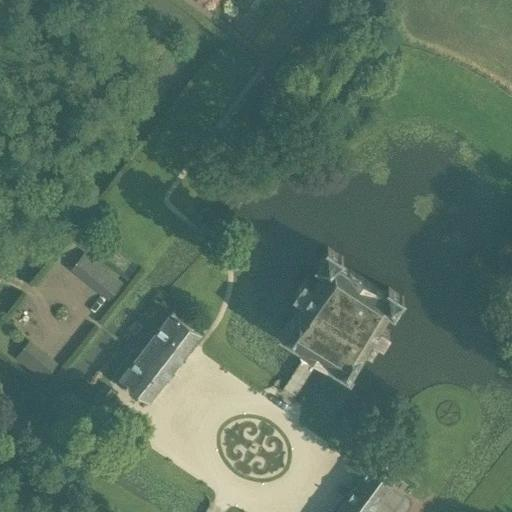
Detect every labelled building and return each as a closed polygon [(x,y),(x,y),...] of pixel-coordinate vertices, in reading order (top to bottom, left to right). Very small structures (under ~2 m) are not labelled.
[(98,256),(110,242),(93,227),(80,241),(98,256)] [(346,270),(339,265),(342,263),(345,257),(327,246),(314,266),(322,271),(314,284),(304,277),(292,294),(302,301),(279,333),(306,351),(318,358),(350,379),(373,339),(382,345),(391,331),(380,325),(388,312),(394,315),(405,298),(387,287),(382,293),(374,289),(376,285),(348,267),(346,270)] [(106,300),(121,280),(97,262),(82,281),(106,300)] [(193,326),(174,311),(176,309),(173,307),(145,343),(175,366),(201,332),(196,328),(197,326),(195,324),(193,326)] [(41,380),(55,363),(30,343),(16,360),(41,380)] [(175,366),(145,343),(115,383),(123,390),(127,384),(148,401),(175,366)] [(103,409),(116,392),(104,383),(91,400),(103,409)] [(371,511),(399,474),(375,457),(335,511),(371,511)]
